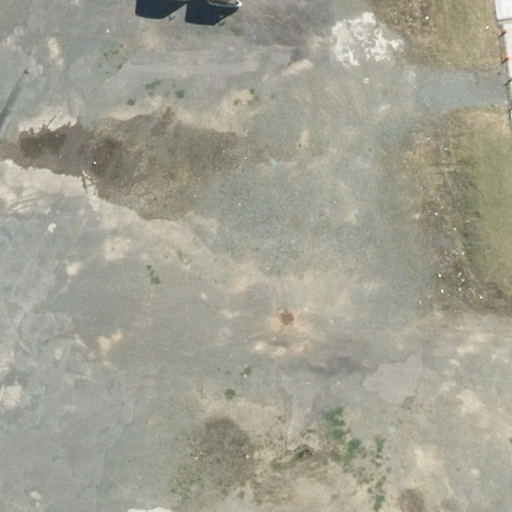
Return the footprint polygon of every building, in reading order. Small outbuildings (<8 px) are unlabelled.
[(65,0),(0,0),(0,55),(14,59),(7,87),(87,107),(98,66),(52,55),(65,0)] [(313,0),(239,0),(230,70),(303,80),(308,42),(313,0)] [(411,43),(471,52),(478,9),(415,0),(313,0),(308,42),(409,56),(411,43)] [(168,75),(114,63),(106,101),(160,113),(168,75)] [(277,165),(232,161),(228,202),(273,207),(277,165)] [(221,177),(158,174),(156,205),(219,209),(221,177)] [(368,207),(279,192),(273,225),(362,240),(368,207)] [(150,219),(116,202),(101,232),(66,215),(52,244),(122,278),(150,219)] [(510,327),(457,324),(453,388),(507,391),(510,327)]
